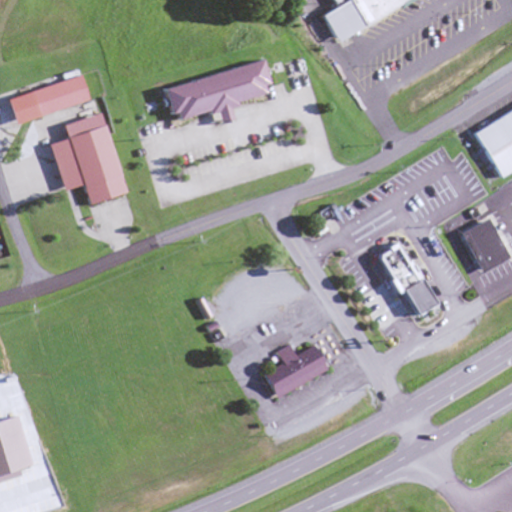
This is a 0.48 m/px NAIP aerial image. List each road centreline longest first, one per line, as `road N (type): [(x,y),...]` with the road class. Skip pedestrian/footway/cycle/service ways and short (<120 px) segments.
road 1 (residential): [(0,301),(333,188),(511,78)]
road 2 (primary): [(511,348),(362,436),(203,511)]
road 3 (residential): [(404,413),(275,209)]
road 4 (primary): [(301,511),(511,396)]
